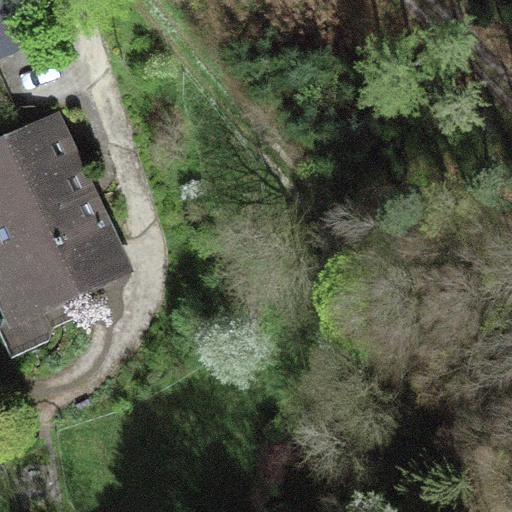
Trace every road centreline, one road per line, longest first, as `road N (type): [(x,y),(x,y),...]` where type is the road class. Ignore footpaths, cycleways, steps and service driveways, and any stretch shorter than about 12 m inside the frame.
road 1 (track): [(144,0),(267,167)]
road 2 (track): [(511,98),(408,0)]
